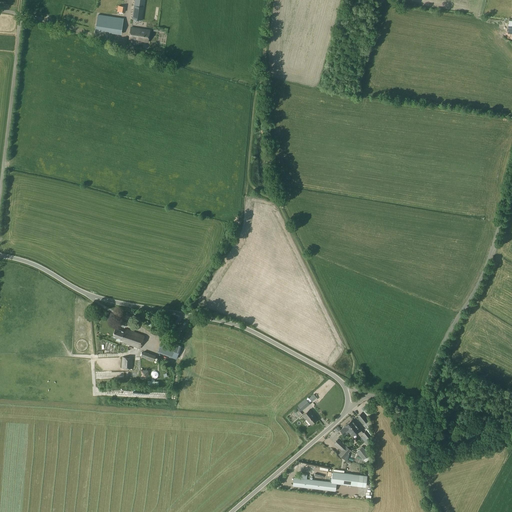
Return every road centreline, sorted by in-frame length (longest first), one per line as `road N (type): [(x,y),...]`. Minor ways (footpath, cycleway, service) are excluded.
road 1 (unclassified): [(232,511),(345,412),(340,380),(246,328),(88,295),(28,262),(0,257)]
road 2 (track): [(351,387),(351,354),(281,207),(250,181),(250,95),(265,63),(267,0)]
road 3 (track): [(382,397),(418,458),(433,511)]
